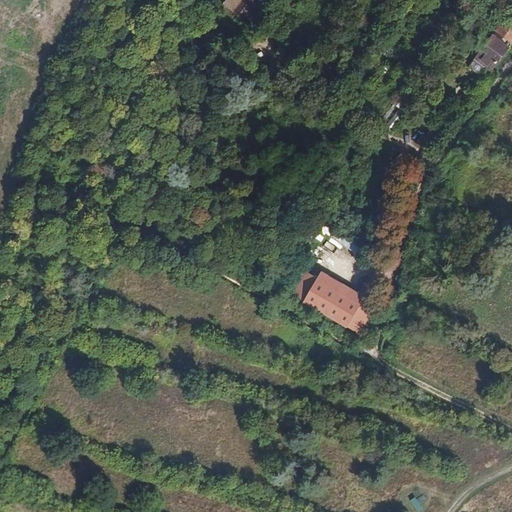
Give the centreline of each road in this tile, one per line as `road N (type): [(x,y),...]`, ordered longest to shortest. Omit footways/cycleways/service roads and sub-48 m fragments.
road 1 (track): [(511,435),(121,226)]
road 2 (residential): [(511,67),(414,183),(368,359)]
road 3 (motorway): [(511,421),(375,511)]
